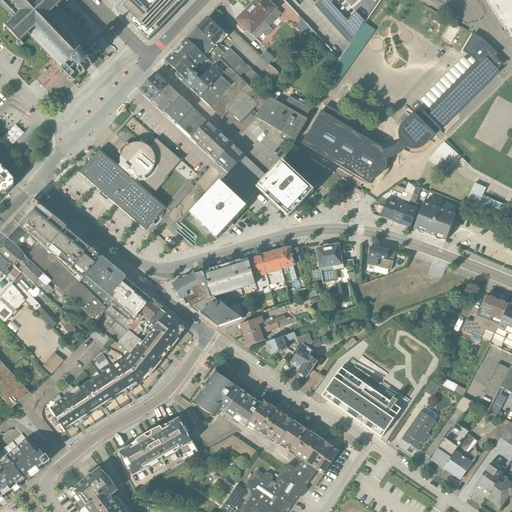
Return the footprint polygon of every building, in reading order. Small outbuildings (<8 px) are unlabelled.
[(0,0),(0,5),(14,20),(7,26),(5,23),(3,25),(5,28),(2,30),(4,32),(7,29),(18,41),(15,44),(17,46),(29,35),(70,79),(80,70),(81,70),(83,73),(84,72),(85,71),(83,68),(88,63),(91,66),(92,65),(92,64),(90,62),(90,61),(100,51),(99,51),(101,49),(92,41),(90,42),(60,10),(68,2),(66,0),(0,0)] [(148,41),(187,0),(125,0),(116,9),(116,10),(148,41)] [(277,9),(267,0),(254,0),(247,7),(269,27),(275,21),(275,20),(281,14),(276,10),(277,9)] [(334,0),(320,0),(314,6),(349,44),(364,23),(365,22),(355,11),(346,20),(331,3),(334,0)] [(511,0),(484,0),(510,38),(511,36),(511,0)] [(247,7),(235,20),(239,24),(237,26),(244,33),(246,31),(251,36),(252,35),(256,40),(262,34),(265,37),(272,30),(247,7)] [(207,18),(196,29),(217,47),(227,37),(207,18)] [(301,20),(296,25),(308,38),(313,32),(301,20)] [(374,30),(364,23),(349,44),(339,59),(340,59),(324,85),(333,91),(374,30)] [(196,29),(186,40),(214,65),(224,54),(217,47),(196,29)] [(467,61),(463,58),(420,101),(427,108),(418,118),(413,113),(403,123),(402,123),(399,127),(398,131),(398,138),(399,142),(396,145),(383,151),(381,148),(361,136),(363,132),(355,127),(354,127),(352,130),(346,127),(350,120),(326,105),(325,106),(301,144),(301,145),(370,184),(373,180),(375,179),(380,176),(384,171),(386,166),(387,160),(400,154),(406,148),(411,150),(415,150),(420,149),(425,146),(425,145),(435,135),(435,136),(476,95),(499,73),(497,70),(501,65),(494,57),(496,55),(482,41),(482,40),(473,34),(462,51),(471,57),(467,61)] [(176,51),(166,62),(177,73),(175,75),(178,78),(181,82),(195,68),(205,57),(186,40),(176,51)] [(228,67),(237,57),(229,49),(219,59),(228,67)] [(268,65),(274,59),(266,51),(260,57),(268,65)] [(223,73),(214,65),(205,57),(181,82),(190,90),(200,98),(223,73)] [(228,67),(232,71),(242,62),(237,57),(228,67)] [(237,76),(246,66),(242,62),(232,71),(237,76)] [(251,70),(246,66),(237,76),(241,80),(251,70)] [(278,74),(270,66),(265,71),(273,79),(278,74)] [(239,78),(229,68),(200,98),(210,108),(239,78)] [(222,119),(229,112),(230,113),(228,115),(231,118),(233,116),(240,123),(256,106),(260,110),(265,103),(250,89),(259,78),(251,70),(241,80),(239,78),(210,108),(222,119)] [(155,74),(139,90),(152,101),(167,85),(155,74)] [(152,101),(165,113),(180,97),(167,85),(152,101)] [(307,120),(305,119),(310,109),(309,108),(310,106),(299,99),(297,102),(289,97),(284,107),(276,102),(280,94),(272,90),(268,97),(265,103),(260,110),(255,118),(282,133),(279,138),(290,145),(293,140),(295,141),(307,120)] [(165,113),(177,125),(192,109),(180,97),(165,113)] [(206,122),(192,109),(177,125),(191,138),(206,122)] [(206,122),(191,138),(203,149),(219,133),(206,122)] [(8,134),(12,145),(23,141),(19,130),(8,134)] [(219,133),(203,149),(216,161),(231,145),(219,133)] [(99,152),(80,173),(145,230),(165,209),(152,196),(168,178),(167,177),(181,161),(156,139),(148,148),(142,144),(136,141),(127,144),(122,149),(119,155),(118,165),(99,152)] [(460,157),(443,142),(428,159),(444,174),(460,157)] [(231,145),(216,161),(229,173),(244,156),(231,145)] [(267,177),(245,156),(190,215),(216,239),(246,208),(244,205),(258,190),(256,188),(267,177)] [(0,167),(0,199),(7,191),(12,186),(12,180),(1,166),(0,167)] [(288,218),(313,191),(286,166),(272,182),(267,177),(256,188),(258,190),(288,218)] [(415,187),(408,183),(404,193),(400,192),(391,221),(400,225),(415,187)] [(474,183),(474,184),(464,207),(501,223),(508,207),(482,196),(486,188),(474,183)] [(415,203),(420,189),(415,187),(400,225),(409,228),(418,204),(415,203)] [(384,205),(380,217),(391,221),(400,192),(393,189),(376,202),(384,205)] [(413,229),(428,235),(445,242),(455,215),(423,203),(413,229)] [(13,221),(46,252),(65,229),(38,206),(28,207),(13,221)] [(509,208),(501,225),(511,230),(511,208),(509,208)] [(103,313),(106,309),(78,283),(68,273),(46,252),(13,221),(1,234),(96,322),(103,313)] [(87,247),(83,244),(65,229),(46,252),(68,273),(89,249),(87,247)] [(43,292),(47,295),(52,290),(48,286),(52,281),(1,234),(0,235),(0,256),(39,290),(42,292),(43,292)] [(318,262),(309,264),(312,282),(322,280),(322,284),(337,281),(336,270),(353,266),(352,260),(341,262),(337,245),(329,247),(327,245),(323,246),(323,248),(316,249),(318,262)] [(391,271),(393,262),(386,260),(388,251),(370,247),(366,265),(391,271)] [(297,262),(304,260),(301,248),(293,250),(297,262)] [(68,273),(78,283),(100,258),(89,249),(68,273)] [(287,249),(276,252),(284,281),(285,283),(296,280),(293,267),(294,266),(291,256),(289,257),(287,249)] [(260,256),(269,285),(284,281),(276,252),(260,256)] [(39,290),(0,256),(0,270),(13,282),(11,284),(26,301),(52,329),(56,325),(40,308),(40,306),(32,298),(35,298),(39,294),(39,290)] [(269,285),(260,256),(248,260),(255,286),(257,292),(263,290),(263,288),(269,285)] [(78,283),(106,309),(115,295),(113,294),(126,279),(100,258),(78,283)] [(251,287),(255,286),(248,260),(195,276),(205,295),(188,304),(190,308),(190,309),(208,299),(213,297),(214,298),(251,287)] [(13,282),(0,270),(0,318),(4,323),(26,301),(11,285),(11,284),(13,282)] [(186,306),(205,295),(193,273),(171,285),(180,300),(180,301),(182,299),(186,306)] [(103,313),(126,331),(127,330),(139,315),(151,300),(126,279),(113,294),(115,295),(106,309),(103,313)] [(297,291),(300,301),(308,299),(305,289),(297,291)] [(461,331),(471,335),(472,332),(482,336),(485,330),(497,300),(487,296),(480,313),(477,312),(473,322),(466,320),(461,331)] [(311,299),(313,307),(320,305),(318,297),(311,299)] [(139,315),(127,330),(128,331),(136,338),(141,332),(136,328),(144,319),(149,323),(160,310),(161,308),(151,300),(139,315)] [(497,300),(485,330),(494,334),(507,305),(497,300)] [(240,319),(240,318),(225,307),(220,303),(201,313),(219,327),(240,319)] [(511,355),(511,306),(507,305),(494,334),(489,345),(511,355)] [(160,310),(149,323),(155,328),(166,314),(160,310)] [(184,330),(184,329),(184,328),(183,327),(182,327),(181,327),(181,326),(166,314),(155,328),(142,342),(141,341),(129,355),(124,360),(140,385),(142,383),(143,382),(164,356),(162,354),(164,351),(167,352),(183,331),(184,330)] [(239,326),(243,336),(285,320),(284,316),(272,320),(271,318),(263,321),(261,317),(239,326)] [(292,324),(290,318),(285,320),(243,336),(247,347),(264,341),(262,335),(291,324),(292,324)] [(128,331),(117,344),(129,355),(141,341),(136,338),(128,331)] [(267,348),(266,350),(268,354),(270,355),(286,350),(284,343),(296,339),(299,347),(301,347),(304,346),(311,343),(308,334),(296,339),(294,333),(265,344),(267,348)] [(311,343),(314,349),(324,344),(323,339),(311,343)] [(304,346),(301,347),(290,363),(299,369),(297,373),(298,374),(298,376),(302,378),(304,378),(306,379),(317,362),(316,361),(319,357),(313,353),(313,352),(304,346)] [(53,372),(64,359),(55,351),(44,364),(53,372)] [(137,386),(138,386),(140,385),(124,360),(121,358),(117,361),(119,364),(104,372),(102,370),(97,374),(115,401),(117,399),(121,395),(123,397),(133,391),(132,389),(137,386)] [(511,361),(508,369),(487,410),(497,415),(506,398),(501,395),(503,390),(511,394),(511,361)] [(0,394),(11,409),(29,394),(0,362),(0,394)] [(493,398),(508,369),(497,364),(482,393),(493,398)] [(389,389),(382,397),(341,368),(321,397),(381,438),(400,409),(393,404),(399,397),(389,389)] [(223,414),(240,391),(214,373),(194,402),(213,414),(211,417),(214,419),(216,417),(220,412),(223,414)] [(73,389),(90,417),(92,415),(97,412),(99,412),(102,411),(104,410),(106,407),(108,405),(113,402),(115,401),(97,374),(92,377),(93,379),(80,388),(78,386),(73,389)] [(455,390),(458,384),(446,379),(443,385),(455,390)] [(432,380),(425,389),(434,396),(441,386),(432,380)] [(90,417),(73,389),(67,394),(68,396),(50,409),(65,432),(72,428),(74,429),(84,422),(83,421),(88,417),(88,418),(90,417)] [(223,414),(244,428),(247,425),(260,404),(240,391),(223,414)] [(457,407),(467,411),(472,400),(463,395),(457,407)] [(247,425),(262,436),(277,446),(279,443),(294,422),(278,411),(263,401),(260,404),(247,425)] [(401,440),(416,450),(421,443),(423,445),(429,435),(428,434),(436,422),(420,412),(401,440)] [(115,455),(133,490),(197,454),(190,440),(187,429),(183,424),(180,421),(178,419),(168,424),(162,426),(154,430),(145,434),(136,440),(129,446),(115,455)] [(310,432),(294,422),(279,443),(280,445),(280,446),(285,450),(286,448),(290,451),(289,452),(294,456),(310,432)] [(0,451),(21,434),(15,427),(10,431),(7,432),(3,435),(0,435),(0,451)] [(453,427),(430,460),(443,469),(466,434),(468,432),(463,429),(460,433),(453,427)] [(316,470),(323,475),(339,451),(336,450),(334,452),(333,451),(334,448),(310,432),(294,456),(296,457),(295,458),(299,462),(294,469),(287,464),(274,483),(271,481),(272,479),(272,476),(267,473),(265,473),(263,475),(256,471),(249,481),(248,480),(244,486),(247,488),(244,492),(236,486),(219,510),(221,511),(287,511),(299,496),(302,497),(307,489),(304,488),(316,470)] [(477,442),(466,434),(443,469),(460,480),(477,455),(474,446),(477,442)] [(232,454),(248,465),(257,452),(233,436),(210,448),(218,463),(232,454)] [(25,479),(48,461),(34,443),(32,444),(30,441),(28,443),(27,441),(23,444),(23,443),(6,456),(25,479)] [(25,479),(6,456),(0,461),(0,473),(2,476),(12,489),(25,479)] [(501,475),(505,469),(492,461),(490,464),(489,464),(482,473),(483,474),(473,489),(486,498),(501,475)] [(112,495),(117,491),(106,475),(105,475),(100,468),(74,488),(75,489),(74,490),(72,490),(70,491),(70,493),(71,494),(72,495),(73,495),(74,496),(72,498),(83,511),(95,511),(111,500),(113,498),(113,497),(112,495)] [(486,498),(500,507),(508,496),(510,497),(511,494),(511,474),(507,479),(501,475),(486,498)] [(0,477),(0,498),(12,489),(2,476),(0,477)] [(121,511),(111,500),(95,511),(121,511)]
